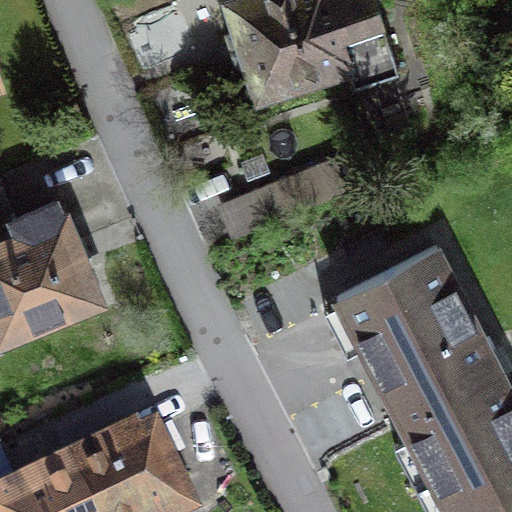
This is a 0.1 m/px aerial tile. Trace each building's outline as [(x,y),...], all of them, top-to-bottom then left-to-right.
[(278,108),(392,67),(368,0),(311,0),(248,23),(278,108)] [(67,210),(0,236),(0,358),(110,315),(67,210)] [(444,511),(511,511),(511,414),(436,268),(343,316),(444,511)] [(71,468),(92,511),(199,511),(156,425),(71,468)] [(92,511),(71,468),(0,503),(0,511),(92,511)]
